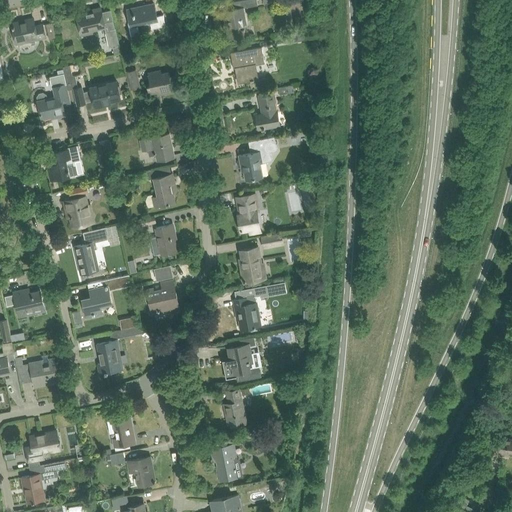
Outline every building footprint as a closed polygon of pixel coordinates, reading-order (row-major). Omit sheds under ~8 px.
[(228,39),(238,37),(246,35),(244,22),(246,21),(244,7),(258,5),(257,0),(240,0),(230,2),(231,9),(226,10),(229,23),(226,24),(228,39)] [(263,0),(264,3),(270,2),(270,1),(274,0),(283,0),(283,2),(280,3),(283,28),(294,27),(290,0),(263,0)] [(127,9),(130,19),(131,24),(129,24),(131,35),(152,30),(152,28),(166,25),(164,14),(157,16),(154,3),(127,9)] [(93,11),(77,15),(81,32),(105,27),(107,32),(106,32),(109,47),(113,47),(115,53),(121,52),(116,30),(113,20),(104,23),(101,7),(92,9),(93,11)] [(12,23),(14,33),(17,44),(18,44),(18,45),(20,46),(34,43),(35,41),(35,40),(46,37),(43,24),(35,26),(33,18),(12,23)] [(53,22),(46,24),(49,39),(56,37),(53,22)] [(297,41),(308,39),(307,32),(296,34),(297,41)] [(262,46),(241,50),(231,52),(234,68),(236,68),(239,82),(259,79),(256,64),(265,62),(262,46)] [(66,79),(67,84),(68,89),(74,88),(78,105),(86,103),(85,102),(93,100),(95,107),(104,105),(103,103),(121,98),(117,81),(90,87),(91,90),(83,92),(82,86),(78,87),(75,75),(72,75),(70,64),(61,66),(64,80),(66,79)] [(136,69),(125,71),(130,90),(140,87),(136,69)] [(151,85),(148,86),(149,93),(161,91),(162,94),(171,92),(168,80),(171,80),(169,71),(159,74),(158,71),(148,73),(151,85)] [(38,101),(42,117),(43,117),(43,119),(51,117),(50,115),(57,114),(57,117),(66,115),(63,105),(71,103),(68,89),(67,84),(54,87),(56,97),(47,98),(47,95),(43,93),(40,94),(38,97),(38,101)] [(293,85),(278,87),(280,94),(294,91),(293,85)] [(259,128),(269,127),(280,125),(277,111),(276,111),(274,101),(275,101),(274,92),(259,95),(262,113),(256,114),(259,128)] [(140,140),(142,150),(154,147),(157,160),(175,156),(170,132),(152,136),(152,137),(140,140)] [(251,152),(239,154),(242,171),(244,171),(246,179),(256,177),(263,176),(261,162),(266,161),(270,161),(271,161),(272,160),(272,159),(273,159),(273,158),(272,153),(271,153),(271,151),(275,151),(276,151),(277,150),(278,149),(277,144),(275,144),(273,136),(258,139),(260,151),(251,152)] [(100,141),(102,151),(103,156),(113,154),(110,139),(100,141)] [(51,180),(61,177),(69,176),(65,159),(72,158),(70,149),(63,150),(49,153),(53,170),(49,171),(51,180)] [(160,168),(147,171),(149,179),(154,177),(158,196),(153,197),(152,194),(148,195),(146,199),(147,204),(148,207),(155,205),(175,201),(173,191),(177,190),(173,173),(162,176),(160,168)] [(86,185),(79,187),(69,189),(71,196),(78,195),(78,197),(64,200),(67,210),(69,210),(73,226),(91,222),(84,193),(88,193),(86,185)] [(315,194),(313,186),(302,188),(303,196),(315,194)] [(255,194),(247,195),(237,197),(240,214),(239,214),(242,230),(260,226),(256,209),(258,209),(255,194)] [(154,215),(137,219),(139,227),(156,222),(154,215)] [(179,249),(173,223),(156,227),(158,236),(151,238),(154,255),(162,253),(179,249)] [(85,244),(75,246),(77,256),(79,256),(81,262),(79,263),(81,273),(91,271),(98,269),(94,249),(98,249),(96,242),(109,239),(106,227),(84,232),(86,244),(85,244)] [(262,236),(263,242),(276,240),(277,245),(283,244),(281,232),(262,236)] [(243,263),(241,264),(244,281),(262,278),(260,264),(261,264),(258,247),(241,250),(243,263)] [(161,280),(173,277),(170,266),(158,268),(161,280)] [(130,275),(89,284),(90,291),(93,290),(94,296),(83,299),(87,316),(102,312),(100,304),(112,302),(109,289),(132,284),(130,275)] [(147,289),(150,302),(152,312),(171,308),(170,305),(179,304),(173,279),(161,282),(163,289),(154,291),(154,287),(147,289)] [(261,297),(287,293),(285,282),(235,291),(236,298),(254,295),(254,296),(260,295),(261,297)] [(14,294),(5,297),(7,306),(17,304),(19,317),(27,315),(26,310),(34,308),(44,306),(41,290),(22,295),(21,290),(14,292),(14,294)] [(248,297),(247,297),(234,299),(237,315),(239,315),(241,328),(261,325),(257,302),(249,303),(248,297)] [(83,325),(79,311),(72,313),(76,327),(83,325)] [(135,316),(128,318),(130,327),(137,325),(135,316)] [(11,335),(8,318),(0,319),(0,320),(4,339),(12,338),(11,335)] [(141,325),(110,331),(112,338),(119,337),(147,331),(141,325)] [(233,357),(223,359),(226,378),(237,376),(238,380),(262,376),(260,366),(250,367),(248,356),(252,355),(250,345),(256,344),(254,336),(241,339),(241,342),(234,343),(235,346),(231,347),(233,357)] [(115,339),(107,341),(97,343),(101,362),(98,363),(100,373),(123,368),(120,353),(118,354),(115,339)] [(0,373),(9,371),(8,366),(10,366),(8,356),(6,357),(5,355),(15,353),(13,341),(12,341),(2,343),(4,352),(0,352),(0,373)] [(22,356),(15,357),(20,379),(26,378),(22,356)] [(30,363),(33,375),(35,385),(59,381),(55,363),(41,366),(40,361),(30,363)] [(240,388),(237,389),(227,391),(229,402),(224,403),(228,426),(247,422),(240,388)] [(117,437),(113,438),(115,446),(115,450),(131,447),(130,443),(135,442),(134,434),(132,435),(130,426),(132,425),(130,415),(124,417),(124,416),(122,416),(122,417),(114,419),(116,429),(117,437)] [(44,433),(38,435),(38,433),(31,435),(33,445),(26,447),(29,461),(43,458),(41,450),(51,448),(51,450),(60,449),(57,430),(44,432),(44,433)] [(221,480),(231,478),(237,477),(234,457),(237,457),(234,444),(240,443),(238,435),(234,435),(224,437),(224,438),(226,438),(228,445),(211,448),(214,461),(217,460),(221,480)] [(511,438),(501,437),(499,452),(511,454),(511,438)] [(124,451),(111,454),(112,462),(113,464),(126,461),(124,451)] [(151,456),(133,459),(127,461),(129,473),(136,472),(138,485),(156,481),(151,456)] [(58,461),(40,465),(42,472),(60,469),(58,461)] [(40,473),(32,474),(22,476),(24,488),(25,488),(28,502),(45,498),(40,473)] [(242,511),(238,494),(221,498),(211,500),(214,511),(218,511),(217,511),(242,511)] [(127,495),(118,497),(111,498),(113,510),(123,508),(123,511),(145,511),(144,503),(130,506),(127,495)] [(459,495),(450,511),(470,511),(473,508),(467,505),(470,500),(459,495)] [(62,503),(47,506),(48,511),(60,511),(64,511),(62,503)]
